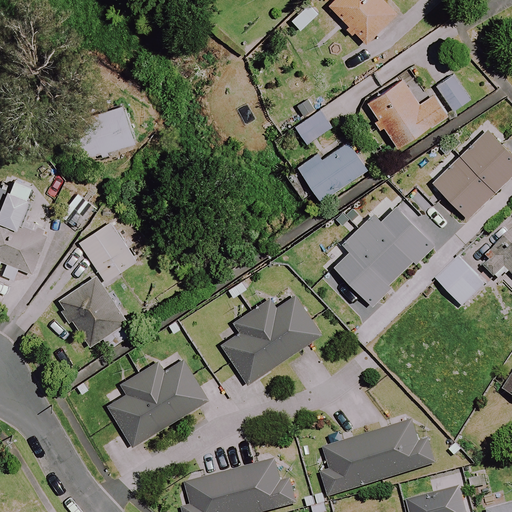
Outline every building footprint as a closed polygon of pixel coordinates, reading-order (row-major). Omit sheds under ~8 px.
[(331,0),(325,6),(362,46),(396,15),(381,0),(331,0)] [(451,74),(434,87),(444,101),(451,112),(469,100),(451,74)] [(364,101),(395,149),(447,116),(432,93),(416,103),(400,78),(364,101)] [(103,154),(136,141),(122,104),(98,114),(60,128),(74,165),(103,154)] [(297,127),(309,143),(318,136),(329,128),(317,112),(297,127)] [(365,170),(346,141),(299,172),(319,201),(365,170)] [(447,210),(442,215),(451,224),(456,219),(467,229),(497,197),(460,161),(453,169),(443,159),(427,176),(435,185),(428,192),(447,210)] [(1,216),(24,225),(37,192),(14,184),(1,216)] [(94,201),(74,194),(64,222),(83,230),(94,201)] [(406,221),(396,210),(379,226),(365,211),(355,221),(379,247),(406,221)] [(0,273),(15,279),(20,265),(36,271),(50,235),(24,225),(1,216),(0,215),(0,273)] [(126,218),(82,245),(106,283),(149,256),(126,218)] [(492,239),(473,258),(491,276),(497,269),(511,283),(511,231),(499,246),(492,239)] [(484,285),(457,257),(434,280),(461,308),(484,285)] [(93,276),(54,302),(85,348),(123,322),(93,276)] [(214,341),(247,386),(276,365),(319,334),(286,289),(268,302),(266,299),(234,323),(235,325),(214,341)] [(99,397),(131,448),(206,401),(174,351),(155,363),(120,385),(99,397)] [(416,444),(410,422),(323,449),(329,470),(319,473),(326,497),(432,465),(424,441),(416,444)] [(278,483),(272,461),(184,485),(190,507),(181,509),(182,511),(266,511),(294,504),(288,480),(278,483)] [(511,511),(511,503),(484,511),(511,511)]
